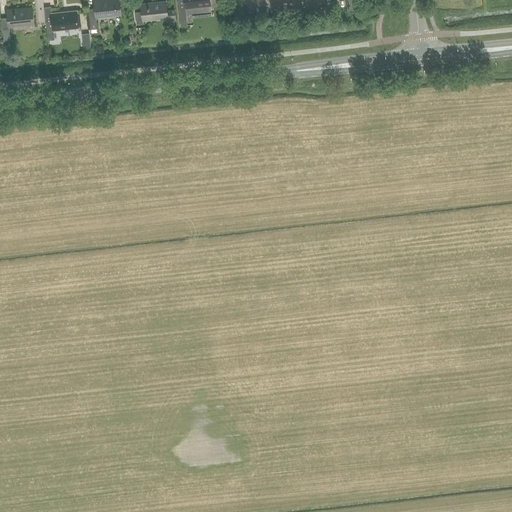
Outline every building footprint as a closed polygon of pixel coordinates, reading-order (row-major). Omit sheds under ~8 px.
[(96,18),(121,15),(119,0),(103,0),(94,1),(95,9),(88,10),(91,30),(98,29),(96,18)] [(185,7),(188,7),(211,4),(210,0),(177,0),(181,25),(187,24),(185,7)] [(346,0),(348,10),(356,9),(354,0),(346,0)] [(175,9),(167,10),(166,1),(141,3),(142,11),(136,12),(137,24),(144,23),(143,20),(176,17),(175,9)] [(10,26),(34,24),(32,7),(7,10),(8,17),(1,18),(3,31),(10,30),(10,26)] [(52,21),(46,22),(47,34),(48,40),(54,40),(54,33),(55,33),(54,29),(78,27),(77,11),(51,14),(52,21)]
